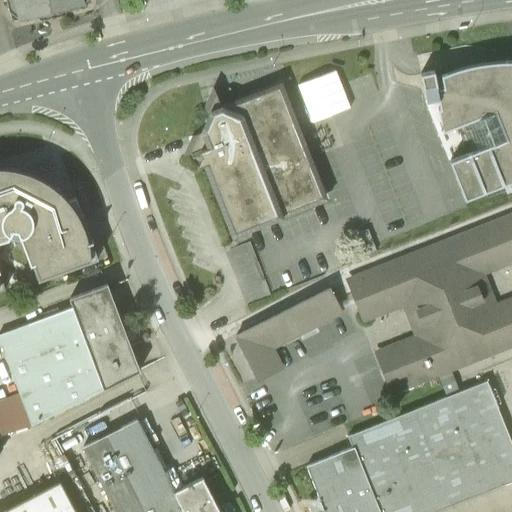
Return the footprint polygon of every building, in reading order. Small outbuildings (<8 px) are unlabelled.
[(6,0),(9,10),(22,20),(83,6),(85,0),(6,0)] [(434,72),(421,75),(426,101),(436,99),(443,131),(458,126),(469,155),(451,162),(466,200),(511,181),(511,62),(507,62),(470,66),(435,79),(434,72)] [(336,71),(298,86),(312,123),(350,109),(336,71)] [(209,164),(235,231),(321,198),(279,89),(223,111),(224,113),(209,119),(204,133),(210,148),(199,152),(201,158),(198,168),(209,164)] [(0,291),(0,290),(0,274),(1,274),(0,272),(0,246),(22,240),(33,266),(37,266),(43,281),(99,261),(73,209),(56,191),(33,179),(7,172),(0,172),(0,291)] [(511,260),(511,215),(352,280),(361,303),(367,319),(404,304),(411,321),(418,338),(381,353),(396,391),(511,344),(511,300),(494,308),(487,290),(481,273),(511,260)] [(368,230),(357,234),(365,257),(377,252),(368,230)] [(73,310),(0,336),(0,344),(19,395),(0,401),(0,436),(32,428),(140,373),(108,287),(71,301),(73,310)] [(235,337),(258,381),(282,369),(272,349),(342,313),(330,288),(235,337)] [(480,367),(511,354),(511,346),(436,375),(443,393),(484,377),(480,367)] [(511,445),(487,381),(348,437),(352,449),(354,448),(379,511),(436,511),(503,486),(511,482),(511,445)] [(183,511),(174,492),(137,421),(83,448),(115,511),(183,511)] [(352,449),(306,467),(324,511),(379,511),(354,448),(352,449)] [(220,511),(203,478),(174,492),(183,511),(220,511)] [(511,489),(511,482),(503,486),(506,492),(511,489)] [(75,511),(60,483),(3,511),(75,511)]
